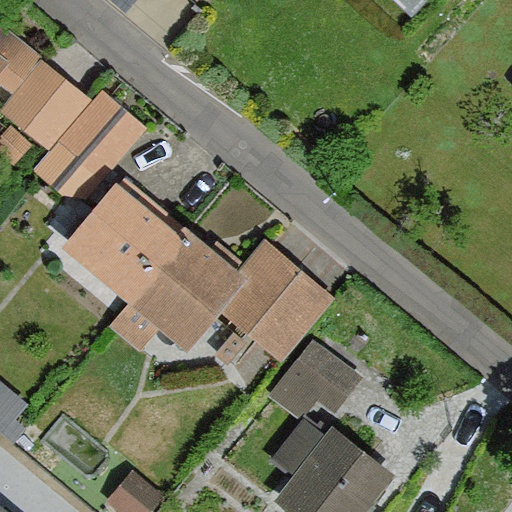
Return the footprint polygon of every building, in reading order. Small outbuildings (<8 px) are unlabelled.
[(37,59),(0,28),(0,77),(14,90),(37,59)] [(27,125),(64,81),(43,62),(5,109),(27,125)] [(64,81),(27,125),(51,146),(88,101),(64,81)] [(144,128),(105,94),(61,144),(102,178),(144,128)] [(30,145),(15,131),(0,146),(15,160),(30,145)] [(102,178),(61,144),(38,172),(64,195),(86,198),(102,178)] [(118,190),(96,216),(105,224),(82,252),(135,299),(145,287),(181,242),(118,190)] [(187,234),(181,242),(145,287),(170,310),(161,321),(189,344),(221,305),(242,280),(187,234)] [(269,247),(242,280),(221,305),(252,331),(300,273),(269,247)] [(335,300),(300,273),(252,331),(285,359),(335,300)] [(315,348),(295,376),(337,405),(357,379),(315,348)] [(19,405),(0,388),(0,427),(1,428),(19,405)] [(303,481),(334,442),(307,420),(276,460),(303,481)] [(303,481),(287,502),(300,511),(356,511),(386,474),(338,437),(334,442),(303,481)] [(146,511),(159,497),(136,478),(117,501),(131,511),(146,511)]
